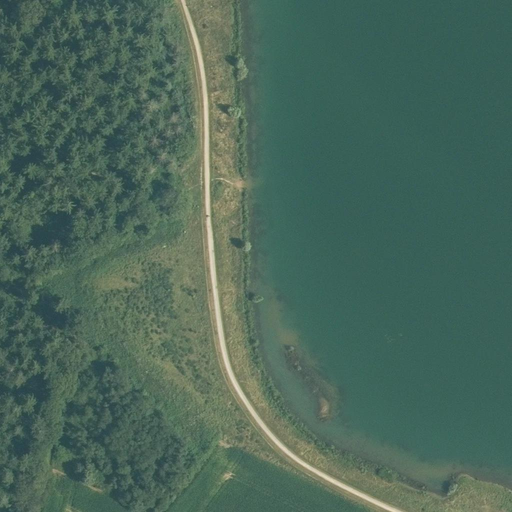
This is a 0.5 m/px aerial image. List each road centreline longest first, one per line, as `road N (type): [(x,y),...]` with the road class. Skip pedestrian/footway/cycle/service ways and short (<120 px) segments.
road 1 (unknown): [(378,511),(283,458),(249,421),(220,370),(198,193),(196,96),(172,0)]
road 2 (track): [(43,511),(57,436),(55,384),(23,328),(0,316)]
